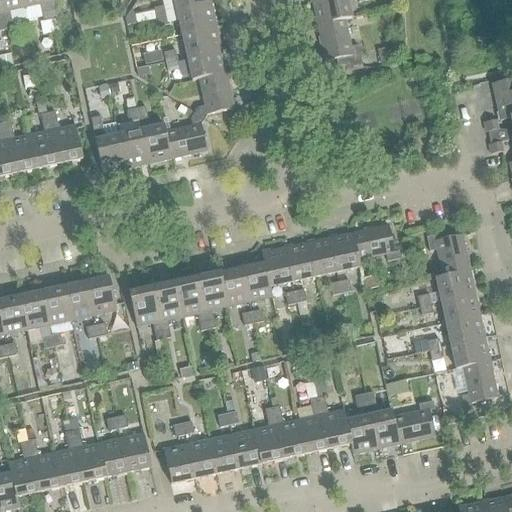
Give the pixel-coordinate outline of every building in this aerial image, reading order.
[(23,9),(21,0),(0,0),(0,9),(5,32),(12,30),(8,12),(23,9)] [(42,23),(49,22),(44,0),(21,0),(23,9),(38,6),(42,23)] [(53,3),(64,0),(44,0),(49,22),(57,20),(53,3)] [(172,0),(175,10),(209,2),(208,0),(172,0)] [(310,0),(312,9),(346,1),(345,0),(310,0)] [(312,9),(318,36),(345,30),(343,22),(350,20),(346,1),(312,9)] [(175,10),(181,37),(215,29),(209,2),(175,10)] [(152,10),(154,19),(166,17),(164,7),(152,10)] [(130,11),(124,20),(126,26),(136,25),(134,16),(130,11)] [(168,26),(166,17),(154,19),(156,29),(168,26)] [(181,37),(187,64),(220,57),(215,29),(181,37)] [(318,36),(324,63),(351,58),(352,63),(360,61),(356,47),(349,49),(345,30),(318,36)] [(164,64),(176,61),(174,52),(162,54),(164,64)] [(393,52),(377,55),(379,65),(395,62),(393,52)] [(161,62),(159,53),(142,56),(144,66),(161,62)] [(0,56),(0,69),(12,67),(9,55),(0,56)] [(226,84),(220,57),(187,64),(191,82),(198,81),(200,89),(226,84)] [(176,61),(164,64),(166,73),(178,71),(176,61)] [(147,68),(135,70),(137,78),(149,76),(147,68)] [(499,123),(509,120),(509,119),(511,118),(511,81),(491,86),(499,123)] [(196,109),(193,115),(203,121),(206,117),(232,111),(226,84),(200,89),(204,108),(196,109)] [(117,85),(107,87),(109,95),(119,93),(117,85)] [(100,101),(108,99),(106,86),(97,88),(100,101)] [(44,103),(36,105),(39,117),(46,115),(44,103)] [(179,107),(176,112),(189,121),(193,115),(189,113),(179,107)] [(144,108),(134,111),(137,122),(146,120),(144,108)] [(127,124),(137,122),(134,111),(125,113),(127,124)] [(58,166),(81,161),(73,127),(57,131),(54,113),(46,115),(58,166)] [(35,171),(58,166),(46,115),(39,117),(43,134),(28,137),(35,171)] [(174,132),(179,158),(206,153),(200,126),(203,121),(193,115),(189,121),(191,128),(174,132)] [(89,120),(92,132),(101,130),(99,118),(89,120)] [(511,118),(509,119),(509,120),(511,132),(498,131),(498,130),(487,133),(490,145),(500,143),(511,140),(511,118)] [(484,134),(487,133),(498,130),(496,121),(482,124),(484,134)] [(13,176),(35,171),(28,137),(13,141),(9,123),(2,125),(13,176)] [(0,178),(13,176),(2,125),(0,125),(0,178)] [(162,127),(146,131),(153,164),(179,158),(174,132),(164,134),(162,127)] [(146,131),(120,136),(127,170),(153,164),(146,131)] [(101,176),(127,170),(120,136),(93,142),(101,176)] [(503,153),(500,143),(490,145),(490,146),(487,146),(489,156),(503,153)] [(393,254),(391,246),(387,228),(362,233),(368,260),(384,256),(386,264),(400,260),(398,253),(393,254)] [(357,262),(368,260),(362,233),(336,239),(344,272),(359,269),(357,262)] [(436,252),(440,270),(466,265),(460,237),(434,243),(433,237),(425,239),(428,253),(436,252)] [(318,278),(344,272),(336,239),(311,244),(318,278)] [(293,284),(318,278),(311,244),(286,250),(293,284)] [(269,289),(293,284),(286,250),(260,255),(262,266),(263,265),(268,289),(269,289)] [(271,299),(269,289),(268,289),(263,265),(262,266),(240,270),(247,304),(271,299)] [(438,299),(472,291),(466,265),(440,270),(441,278),(434,280),(438,299)] [(225,309),(247,304),(240,270),(218,275),(225,309)] [(210,312),(225,309),(218,275),(196,280),(207,332),(214,330),(210,312)] [(115,313),(112,299),(108,279),(85,284),(93,317),(115,313)] [(199,333),(207,332),(196,280),(173,285),(181,319),(196,316),(199,333)] [(350,293),(348,281),(338,284),(341,295),(350,293)] [(70,322),(93,317),(85,284),(63,289),(70,322)] [(341,295),(338,284),(328,286),(331,297),(341,295)] [(181,319),(173,285),(151,290),(162,341),(169,340),(166,322),(181,319)] [(48,327),(70,322),(63,289),(41,294),(48,327)] [(155,343),(162,341),(151,290),(128,295),(135,329),(151,325),(155,343)] [(305,302),(303,291),(293,293),(296,304),(305,302)] [(438,299),(444,326),(478,318),(472,291),(438,299)] [(296,304),(293,293),(284,296),(287,307),(296,304)] [(26,332),(48,327),(41,294),(19,299),(26,332)] [(417,298),(419,307),(430,305),(428,296),(417,298)] [(0,320),(4,337),(26,332),(19,299),(0,302),(0,320)] [(431,314),(430,305),(419,307),(420,316),(431,314)] [(262,323),(260,312),(250,314),(252,325),(262,323)] [(252,325),(250,314),(241,316),(243,327),(252,325)] [(450,353),(484,345),(478,318),(444,326),(450,353)] [(107,336),(104,325),(94,327),(97,339),(107,336)] [(97,339),(94,327),(84,329),(87,341),(97,339)] [(61,346),(59,335),(50,337),(52,348),(61,346)] [(52,348),(50,337),(41,339),(43,350),(52,348)] [(428,352),(439,349),(437,340),(426,343),(428,352)] [(155,343),(153,343),(156,356),(165,354),(162,341),(155,343)] [(17,356),(14,345),(5,347),(7,359),(17,356)] [(461,370),(463,378),(490,372),(484,345),(450,353),(454,371),(461,370)] [(441,359),(439,349),(428,352),(430,361),(441,359)] [(249,355),(251,364),(259,363),(258,354),(249,355)] [(215,357),(217,368),(227,367),(225,356),(215,357)] [(137,370),(136,364),(127,366),(128,372),(137,370)] [(250,371),(254,385),(265,382),(262,368),(250,371)] [(470,406),(496,400),(490,372),(463,378),(467,397),(460,398),(463,413),(471,411),(470,406)] [(326,451),(349,447),(349,446),(344,423),(345,423),(342,413),(326,416),(322,399),(325,398),(323,386),(313,389),(313,390),(326,451)] [(294,411),(297,423),(304,456),(326,451),(313,390),(306,392),(308,402),(309,408),(294,411)] [(375,405),(372,394),(363,396),(365,407),(375,405)] [(365,407),(363,396),(354,398),(356,410),(365,407)] [(267,429),(251,433),(259,466),(281,461),(270,410),(271,410),(268,399),(259,401),(261,412),(263,412),(267,429)] [(400,418),(406,445),(433,438),(428,412),(433,411),(431,403),(417,406),(419,414),(400,418)] [(281,461),(304,456),(297,423),(282,426),(278,408),(271,410),(270,410),(281,461)] [(378,451),(406,445),(400,418),(392,420),(390,413),(371,417),(378,451)] [(237,426),(235,414),(225,416),(228,428),(237,426)] [(228,428),(225,416),(216,418),(218,429),(228,428)] [(124,417),(114,419),(117,431),(126,429),(124,417)] [(371,417),(345,423),(344,423),(349,446),(349,447),(351,457),(378,451),(371,417)] [(117,431),(114,419),(105,421),(107,432),(117,431)] [(70,433),(78,432),(75,421),(68,422),(70,433)] [(61,424),(63,435),(70,433),(68,422),(61,424)] [(190,423),(181,425),(183,437),(193,435),(190,423)] [(174,439),(183,437),(181,425),(172,427),(174,439)] [(82,485),(104,480),(97,446),(82,449),(78,432),(70,433),(82,485)] [(16,435),(19,445),(26,443),(24,433),(16,435)] [(52,456),(59,490),(82,485),(70,433),(63,435),(67,452),(52,456)] [(237,471),(259,466),(251,433),(229,437),(237,471)] [(127,475),(150,470),(142,436),(120,441),(127,475)] [(237,471),(229,437),(207,442),(214,476),(237,471)] [(26,443),(37,494),(59,490),(52,456),(37,459),(33,441),(26,443)] [(104,480),(127,475),(120,441),(97,446),(104,480)] [(192,481),(214,476),(207,442),(184,447),(192,481)] [(15,499),(16,499),(37,494),(26,443),(19,445),(22,462),(6,466),(9,476),(10,476),(15,499)] [(192,481),(184,447),(162,452),(169,486),(192,481)] [(0,511),(5,511),(18,509),(16,499),(15,499),(10,476),(9,476),(0,477),(0,511)] [(511,511),(511,500),(511,498),(484,504),(485,511),(511,511)]
